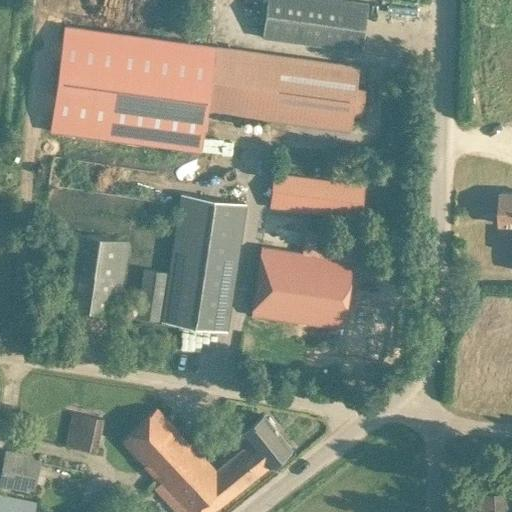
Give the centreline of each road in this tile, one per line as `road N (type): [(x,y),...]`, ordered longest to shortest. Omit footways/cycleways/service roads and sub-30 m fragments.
road 1 (unclassified): [(373,415),(0,356)]
road 2 (unclassified): [(420,364),(435,305),(443,0)]
road 3 (unclassified): [(250,511),(373,415)]
